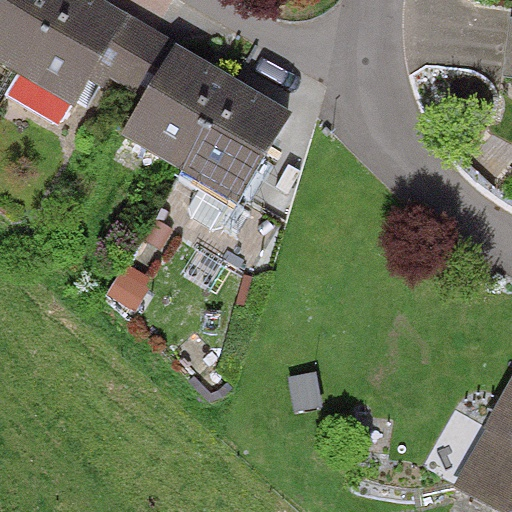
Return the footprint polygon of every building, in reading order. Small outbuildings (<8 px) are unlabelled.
[(0,0),(0,59),(18,69),(60,0),(0,0)] [(130,14),(107,0),(60,0),(18,69),(75,104),(98,67),(130,14)] [(98,67),(145,95),(177,42),(130,14),(98,67)] [(122,133),(182,169),(237,77),(177,42),(145,95),(122,133)] [(292,112),(237,77),(182,169),(236,203),(292,112)] [(173,229),(156,219),(145,238),(161,248),(173,229)] [(156,280),(128,263),(108,292),(135,310),(156,280)] [(511,511),(511,379),(454,487),(500,511),(511,511)]
